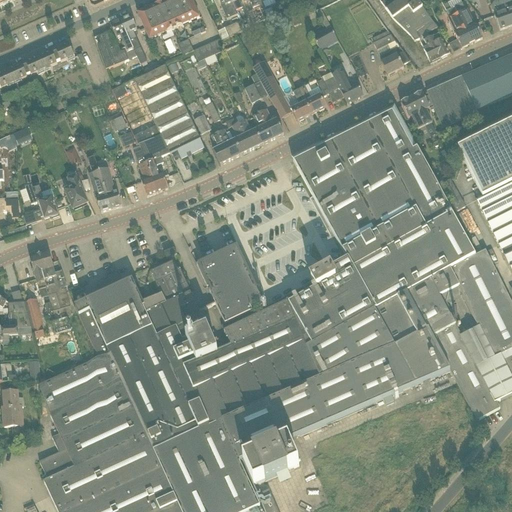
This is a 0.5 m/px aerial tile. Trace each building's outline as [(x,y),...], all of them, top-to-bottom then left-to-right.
[(200,19),(192,1),(191,0),(170,0),(165,2),(161,4),(156,6),(156,7),(139,14),(138,14),(150,42),(200,19)] [(226,23),(239,17),(230,0),(216,0),(216,1),(218,0),(220,0),(226,12),(222,13),(226,23)] [(231,0),(235,9),(242,6),(239,0),(231,0)] [(276,4),(273,0),(256,0),(261,11),(276,4)] [(428,34),(437,29),(415,0),(379,0),(383,4),(382,5),(393,20),(394,20),(410,36),(415,43),(429,36),(428,34)] [(492,11),(494,14),(495,16),(494,17),(500,31),(511,26),(511,5),(510,1),(503,3),(501,1),(497,2),(494,4),(492,7),(492,11)] [(462,4),(454,8),(455,10),(472,45),(483,40),(476,25),(473,27),(466,12),(463,6),(462,4)] [(472,45),(455,10),(454,8),(451,10),(447,12),(451,21),(457,34),(455,36),(462,50),(472,45)] [(317,12),(327,30),(331,28),(321,10),(317,12)] [(298,14),(291,17),(295,28),(302,25),(298,14)] [(141,49),(133,33),(137,31),(131,17),(121,21),(136,58),(137,58),(141,66),(147,63),(141,49)] [(121,21),(110,26),(117,40),(121,39),(126,52),(125,52),(128,62),(136,58),(121,21)] [(242,33),(238,24),(218,32),(222,41),(242,33)] [(331,28),(327,30),(313,38),(321,52),(339,42),(331,28)] [(374,39),(376,43),(391,36),(388,32),(374,39)] [(129,62),(128,62),(125,52),(119,55),(110,33),(95,40),(106,71),(129,62)] [(420,44),(431,65),(431,66),(450,57),(439,35),(420,44)] [(391,36),(376,43),(374,44),(378,51),(388,46),(391,52),(399,48),(398,46),(397,46),(395,43),(396,43),(391,36)] [(194,52),(189,41),(178,46),(183,57),(194,52)] [(209,46),(214,57),(226,53),(221,41),(209,46)] [(75,60),(68,45),(38,58),(45,74),(52,71),(53,73),(69,66),(68,64),(75,60)] [(214,57),(209,46),(194,52),(199,64),(214,57)] [(388,46),(378,51),(380,57),(391,52),(388,46)] [(410,63),(403,53),(382,64),(388,77),(404,69),(402,67),(410,63)] [(81,55),(77,57),(81,67),(85,66),(81,55)] [(511,96),(511,56),(462,78),(468,92),(466,92),(478,120),(491,114),(487,107),(511,96)] [(23,86),(31,82),(39,79),(38,77),(45,74),(38,58),(8,72),(15,87),(22,84),(23,86)] [(268,98),(277,110),(281,119),(293,114),(297,123),(311,116),(299,91),(293,94),(284,98),(265,63),(253,70),(257,76),(268,98)] [(175,64),(168,67),(171,75),(179,72),(175,64)] [(169,155),(170,155),(170,156),(201,142),(165,68),(135,83),(169,155)] [(348,106),(364,98),(356,83),(351,86),(344,71),(332,76),(340,92),(341,92),(348,106)] [(0,96),(9,92),(8,90),(15,87),(8,72),(0,75),(0,96)] [(344,99),(347,105),(347,106),(348,106),(341,92),(340,92),(332,76),(331,75),(322,79),(323,81),(317,85),(319,89),(324,98),(329,96),(333,105),(344,99)] [(252,79),(256,86),(254,87),(261,101),(268,98),(257,76),(252,79)] [(465,126),(471,123),(478,120),(466,92),(468,92),(462,78),(427,94),(428,97),(433,108),(443,130),(463,122),(465,126)] [(118,91),(124,88),(121,80),(114,83),(118,91)] [(158,194),(168,190),(162,172),(158,173),(156,168),(164,165),(161,159),(169,155),(135,83),(124,88),(118,91),(113,93),(139,146),(140,146),(142,153),(147,165),(158,194)] [(311,116),(326,109),(321,100),(324,98),(319,89),(312,92),(309,86),(299,91),(311,116)] [(240,95),(239,95),(235,97),(239,105),(244,103),(240,95)] [(428,97),(424,99),(422,95),(412,100),(430,137),(435,134),(431,125),(433,124),(426,112),(433,108),(428,97)] [(6,100),(0,102),(0,111),(9,107),(6,100)] [(412,100),(401,106),(402,108),(396,111),(402,124),(408,120),(408,121),(412,119),(420,135),(422,134),(426,141),(431,138),(430,137),(412,100)] [(221,121),(213,104),(206,107),(214,124),(221,121)] [(83,112),(80,106),(74,108),(77,115),(83,112)] [(273,142),(284,137),(277,122),(273,124),(265,109),(257,113),(259,116),(260,115),(273,142)] [(259,289),(258,289),(238,249),(198,267),(211,293),(210,293),(225,326),(222,328),(232,349),(218,355),(202,319),(199,311),(183,277),(180,278),(174,264),(152,274),(162,296),(142,305),(132,283),(123,287),(118,276),(96,287),(101,298),(76,310),(79,316),(99,359),(111,354),(154,450),(222,421),(240,463),(244,461),(254,487),(264,482),(265,484),(290,473),(290,471),(299,467),(289,442),(394,396),(395,399),(399,398),(398,395),(450,372),(457,385),(477,422),(500,410),(497,403),(511,395),(511,304),(486,252),(475,257),(453,216),(453,215),(402,124),(396,111),(395,111),(293,162),(313,198),(347,261),(332,270),(331,269),(310,281),(314,288),(312,290),(313,292),(297,300),(296,298),(293,300),(294,303),(290,305),(289,304),(260,317),(257,311),(267,307),(259,289)] [(255,132),(263,147),(273,142),(260,115),(259,116),(257,113),(252,115),(260,130),(255,132)] [(195,121),(202,136),(211,131),(204,117),(195,121)] [(252,134),(244,119),(240,117),(236,119),(239,125),(245,137),(252,152),(263,147),(255,132),(252,134)] [(233,121),(236,127),(233,128),(239,140),(235,142),(242,157),(252,152),(245,137),(239,125),(236,119),(233,121)] [(511,296),(511,122),(458,149),(482,198),(476,202),(511,274),(511,293),(511,294),(511,296)] [(28,129),(13,136),(19,147),(33,141),(28,129)] [(218,135),(231,162),(242,157),(235,142),(231,144),(225,132),(218,135)] [(125,148),(135,145),(132,135),(121,138),(125,148)] [(213,153),(221,167),(231,162),(218,135),(212,138),(218,150),(213,153)] [(74,166),(81,163),(74,149),(67,153),(74,166)] [(135,156),(139,167),(145,182),(142,183),(147,198),(158,194),(147,165),(142,153),(135,156)] [(99,207),(101,214),(112,211),(100,172),(94,158),(88,160),(93,174),(89,176),(98,207),(99,207)] [(112,211),(122,208),(118,192),(115,193),(108,170),(100,172),(112,211)] [(32,185),(39,183),(37,175),(30,176),(32,185)] [(78,185),(80,183),(76,175),(69,178),(73,189),(66,192),(74,210),(87,204),(81,191),(80,188),(80,189),(78,185)] [(58,213),(57,213),(53,202),(56,201),(52,190),(41,194),(39,187),(33,190),(32,187),(30,177),(23,178),(25,188),(31,207),(37,204),(39,209),(41,209),(41,211),(33,214),(37,222),(37,224),(42,222),(41,219),(44,218),(45,221),(52,218),(53,220),(59,217),(58,213)] [(466,208),(451,183),(450,182),(445,185),(453,200),(449,203),(455,214),(466,208)] [(177,255),(174,249),(164,254),(167,260),(177,255)] [(55,274),(49,254),(38,257),(41,265),(39,266),(49,298),(50,304),(51,304),(56,321),(73,316),(68,302),(65,289),(67,288),(62,272),(55,274)] [(39,291),(40,291),(42,299),(49,298),(39,266),(41,265),(38,257),(30,259),(31,262),(32,268),(33,269),(32,271),(33,273),(34,274),(39,291)] [(20,292),(12,294),(14,302),(22,301),(20,292)] [(25,304),(31,328),(32,335),(45,331),(36,301),(25,304)] [(9,314),(10,330),(31,328),(25,304),(15,305),(15,314),(9,314)] [(56,321),(51,304),(50,304),(45,306),(50,323),(56,321)] [(0,344),(1,345),(3,347),(7,346),(9,344),(9,339),(6,339),(6,337),(32,335),(31,328),(10,330),(0,330),(0,344)] [(50,416),(60,436),(52,439),(59,454),(40,463),(48,481),(44,483),(57,511),(182,511),(154,450),(111,354),(99,359),(99,361),(40,388),(50,416)] [(0,371),(0,384),(17,383),(16,378),(13,378),(12,367),(10,366),(1,366),(1,371),(0,371)] [(4,419),(5,429),(23,427),(21,408),(19,408),(18,393),(4,395),(6,419),(4,419)] [(154,450),(182,511),(249,511),(260,507),(240,463),(222,421),(154,450)] [(265,511),(278,511),(269,491),(259,496),(265,511)]
